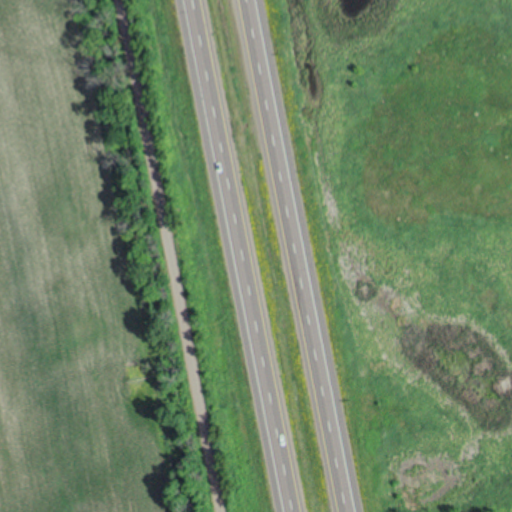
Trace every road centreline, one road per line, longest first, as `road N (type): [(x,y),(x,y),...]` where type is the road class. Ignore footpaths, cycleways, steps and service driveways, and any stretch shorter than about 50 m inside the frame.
road 1 (trunk): [(198,0),(297,511)]
road 2 (trunk): [(345,511),(247,0)]
